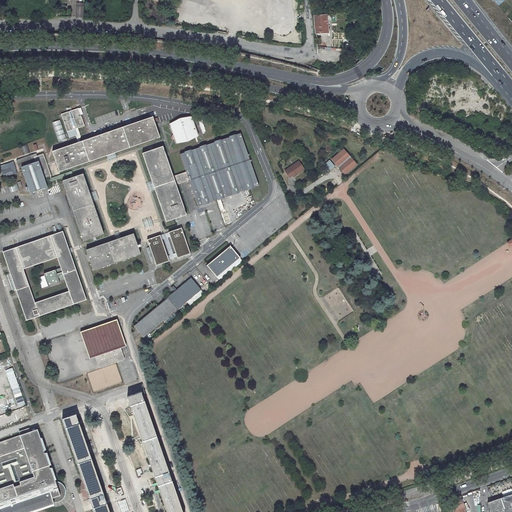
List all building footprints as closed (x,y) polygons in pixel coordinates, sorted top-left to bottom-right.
[(326,14),(314,15),(316,33),(321,33),(328,32),(328,29),(327,25),(330,24),(329,20),(327,21),(326,14)] [(66,129),(67,132),(69,138),(76,135),(77,135),(78,135),(76,129),(77,129),(78,128),(85,126),(83,122),(82,119),(81,117),(81,115),(80,112),(79,110),(78,108),(74,110),(72,110),(69,111),(65,113),(63,114),(61,114),(62,118),(64,122),(65,125),(66,129)] [(200,115),(197,116),(203,134),(206,133),(200,115)] [(192,117),(192,116),(180,118),(170,124),(170,125),(177,123),(178,122),(179,122),(185,120),(185,119),(186,118),(187,119),(192,117)] [(156,125),(153,117),(149,118),(144,120),(142,120),(140,121),(138,122),(136,123),(134,123),(131,124),(125,126),(123,127),(121,128),(116,129),(112,131),(108,132),(99,135),(95,137),(91,138),(89,139),(84,140),(80,142),(79,142),(78,142),(74,144),(67,146),(63,148),(59,149),(57,150),(52,151),(55,160),(56,161),(58,168),(59,172),(66,170),(75,167),(87,162),(89,162),(92,161),(94,160),(104,157),(107,156),(111,154),(115,153),(124,150),(130,148),(132,147),(136,145),(141,144),(143,143),(147,142),(149,141),(150,141),(154,140),(160,137),(158,133),(156,126),(156,125)] [(177,123),(170,125),(172,131),(173,134),(173,135),(174,137),(174,138),(175,139),(175,140),(176,142),(180,141),(185,139),(187,139),(189,138),(192,137),(198,135),(197,133),(196,128),(194,123),(193,121),(192,117),(187,119),(186,118),(185,119),(185,120),(181,121),(179,122),(178,122),(177,123)] [(66,139),(60,120),(52,123),(59,142),(66,139)] [(179,193),(176,185),(180,183),(182,183),(189,180),(192,191),(194,197),(198,207),(231,195),(249,189),(250,189),(259,186),(251,164),(250,159),(248,153),(241,133),(232,136),(219,141),(210,144),(200,147),(180,154),(184,167),(186,172),(173,176),(167,159),(165,152),(163,146),(158,148),(153,149),(152,150),(151,150),(149,151),(142,153),(145,161),(147,168),(150,177),(152,181),(153,185),(155,190),(158,200),(163,213),(166,222),(174,219),(175,219),(177,218),(182,216),(186,215),(184,208),(183,206),(179,193)] [(198,136),(198,135),(189,138),(185,139),(180,141),(176,142),(176,144),(188,141),(198,136)] [(23,155),(30,153),(27,145),(20,147),(23,155)] [(343,149),(331,159),(345,175),(357,164),(343,149)] [(45,179),(51,177),(43,154),(37,156),(36,153),(16,160),(19,168),(21,167),(30,193),(41,189),(48,187),(46,183),(46,182),(45,180),(45,179)] [(111,154),(107,156),(107,158),(109,161),(117,158),(115,153),(111,154)] [(293,177),(305,168),(299,160),(284,171),(289,178),(292,175),(293,177)] [(329,171),(335,166),(329,160),(324,165),(329,171)] [(0,166),(2,171),(11,168),(9,163),(0,165),(0,166)] [(4,178),(13,175),(11,168),(2,171),(3,174),(4,178)] [(72,174),(73,174),(72,171),(45,180),(46,182),(46,183),(70,175),(71,178),(72,177),(73,177),(72,174)] [(104,234),(102,229),(100,223),(99,219),(98,216),(96,212),(95,208),(93,201),(91,197),(90,193),(87,185),(85,180),(83,174),(79,175),(73,177),(72,177),(71,178),(69,179),(62,181),(64,185),(65,187),(65,189),(66,191),(67,196),(68,198),(70,202),(71,206),(72,209),(73,213),(74,215),(76,219),(77,223),(78,226),(79,228),(79,230),(81,234),(83,241),(88,239),(93,237),(94,237),(95,237),(104,234)] [(152,191),(155,190),(153,185),(152,181),(149,182),(146,183),(149,192),(152,191)] [(8,185),(11,193),(19,190),(16,183),(8,185)] [(321,188),(317,191),(321,197),(325,194),(321,188)] [(93,201),(98,199),(96,191),(90,193),(91,197),(93,201)] [(151,218),(142,221),(145,229),(154,227),(151,218)] [(186,255),(190,254),(189,249),(183,232),(181,228),(177,229),(168,232),(168,233),(169,235),(170,237),(176,253),(176,254),(176,255),(177,257),(177,258),(182,257),(184,256),(186,255)] [(70,253),(69,251),(69,249),(69,248),(66,240),(63,231),(60,232),(57,233),(54,234),(51,235),(50,236),(44,238),(41,238),(39,239),(35,241),(33,241),(28,243),(26,244),(22,245),(17,247),(16,247),(15,248),(13,248),(11,249),(5,251),(3,252),(6,261),(7,266),(8,269),(9,269),(10,273),(10,274),(12,278),(12,280),(16,290),(17,294),(18,297),(20,301),(21,305),(23,312),(25,316),(26,320),(32,319),(33,318),(34,318),(35,317),(39,316),(44,315),(48,313),(52,312),(56,310),(59,309),(61,309),(65,307),(67,306),(69,306),(73,304),(75,304),(76,304),(77,303),(78,303),(87,300),(86,298),(85,295),(83,289),(82,287),(80,281),(79,278),(76,270),(75,266),(74,263),(72,257),(70,253)] [(137,242),(134,233),(129,235),(125,236),(120,238),(118,239),(116,239),(112,241),(108,242),(105,243),(103,244),(101,244),(97,246),(93,247),(86,250),(87,252),(87,254),(88,256),(90,261),(90,262),(93,270),(98,269),(102,267),(106,266),(110,264),(113,264),(117,262),(119,261),(125,259),(130,258),(134,256),(141,254),(139,250),(138,245),(137,243),(137,242)] [(167,238),(170,237),(169,235),(168,233),(160,235),(161,237),(162,240),(164,239),(170,255),(167,256),(168,256),(168,258),(168,259),(177,257),(176,255),(176,254),(176,253),(173,254),(167,238)] [(165,263),(169,261),(168,259),(168,258),(168,256),(167,256),(162,240),(161,237),(160,235),(151,238),(147,240),(149,244),(150,247),(154,260),(154,261),(156,266),(163,263),(165,263)] [(208,264),(207,265),(217,277),(240,258),(230,246),(208,264)] [(12,292),(16,290),(12,280),(12,278),(10,273),(7,275),(12,292)] [(144,337),(201,290),(191,278),(134,326),(137,329),(144,337)] [(120,347),(126,345),(117,319),(114,320),(112,321),(85,330),(80,332),(89,357),(95,355),(96,359),(97,361),(97,362),(97,363),(99,367),(112,363),(124,359),(123,355),(122,353),(122,352),(121,350),(120,347)] [(12,391),(19,409),(27,406),(20,388),(12,391)] [(141,392),(127,396),(127,397),(128,397),(158,485),(163,498),(167,511),(182,511),(171,480),(141,392)] [(110,511),(77,414),(63,419),(90,499),(91,499),(92,500),(93,504),(94,507),(93,508),(94,511),(110,511)] [(0,511),(29,511),(55,503),(54,503),(56,503),(58,503),(61,502),(63,500),(65,498),(66,496),(66,493),(66,491),(66,489),(65,487),(63,485),(62,483),(58,482),(56,482),(51,467),(50,468),(49,466),(50,465),(46,453),(44,453),(44,452),(44,451),(45,450),(37,429),(35,430),(35,428),(32,429),(33,431),(20,435),(13,438),(14,438),(13,439),(12,439),(12,438),(0,442),(0,511)] [(511,511),(511,493),(488,502),(491,511),(511,511)] [(451,499),(453,509),(454,509),(458,508),(464,506),(461,495),(451,499)] [(122,511),(128,511),(125,501),(119,504),(122,511)] [(443,501),(436,504),(438,511),(444,510),(446,510),(446,509),(443,501)]
